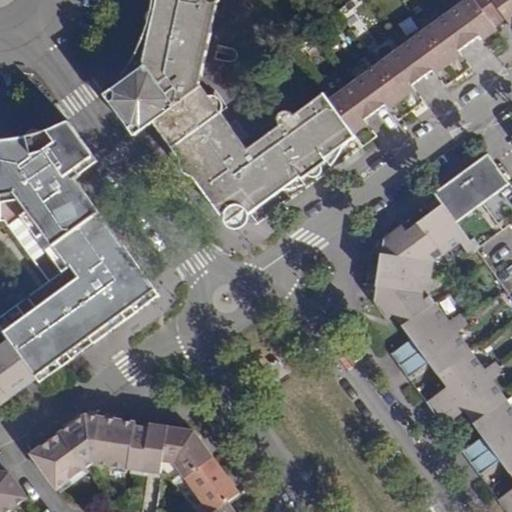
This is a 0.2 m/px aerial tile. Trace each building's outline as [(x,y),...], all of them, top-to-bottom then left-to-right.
[(271,137),(255,150),(250,144),(198,85),(188,91),(187,84),(182,78),(184,70),(199,75),(215,0),(149,0),(143,27),(131,55),(117,77),(109,86),(102,94),(132,135),(142,128),(150,123),(234,237),(335,164),(327,153),(352,134),(328,102),(326,100),(271,137)] [(352,85),(396,103),(414,90),(411,86),(430,71),(434,76),(461,57),(457,52),(478,37),(481,41),(496,31),(493,28),(489,22),(499,14),(504,20),(508,27),(511,23),(511,0),(467,0),(446,15),(423,32),(399,50),(375,67),(352,85)] [(504,20),(499,14),(489,22),(493,28),(504,20)] [(199,75),(184,70),(182,78),(187,84),(188,91),(198,85),(198,81),(199,75)] [(352,85),(328,102),(352,134),(366,125),(363,120),(383,105),(387,110),(396,103),(352,85)] [(97,162),(68,121),(63,123),(55,128),(46,131),(79,175),(86,170),(97,162)] [(0,221),(2,221),(31,261),(52,244),(68,267),(113,234),(73,179),(79,175),(46,131),(27,137),(13,139),(0,140),(0,221)] [(271,137),(266,131),(250,144),(255,150),(271,137)] [(361,146),(352,134),(327,153),(335,164),(361,146)] [(488,155),(434,194),(455,223),(509,184),(488,155)] [(434,194),(424,202),(432,214),(408,232),(403,224),(383,239),(381,254),(372,253),(370,267),(379,268),(404,271),(403,277),(379,273),(369,272),(367,286),(376,286),(374,301),(389,320),(395,314),(413,337),(391,354),(408,378),(430,363),(449,387),(426,402),(443,426),(464,410),(484,436),(462,452),(480,476),(501,460),(511,474),(511,489),(498,500),(506,511),(511,511),(511,413),(503,402),(493,389),(498,386),(494,381),(504,373),(500,368),(497,363),(486,370),(482,364),(478,367),(468,354),(458,342),(463,339),(458,333),(469,325),(464,319),(461,315),(451,323),(436,303),(425,288),(426,277),(428,266),(442,255),(461,242),(469,253),(473,249),(455,223),(434,194)] [(153,289),(121,244),(95,263),(99,266),(78,281),(75,277),(35,308),(26,296),(0,315),(0,330),(6,339),(33,376),(55,359),(60,366),(71,358),(66,351),(121,312),(126,319),(136,312),(130,305),(153,289)] [(68,267),(52,244),(45,250),(61,272),(68,267)] [(404,271),(379,268),(379,273),(403,277),(404,271)] [(158,295),(153,289),(130,305),(136,312),(158,295)] [(126,319),(121,312),(66,351),(71,358),(75,355),(126,319)] [(28,380),(33,376),(6,339),(1,343),(0,343),(0,360),(4,366),(0,368),(0,369),(7,378),(11,375),(19,386),(28,380)] [(472,351),(463,339),(458,342),(468,354),(478,367),(482,364),(472,351)] [(55,359),(33,376),(38,382),(60,366),(55,359)] [(0,368),(4,366),(0,360),(0,400),(19,386),(11,375),(7,378),(0,369),(0,368)] [(511,405),(508,400),(498,386),(493,389),(503,402),(511,413),(511,405)] [(103,417),(88,416),(64,433),(68,439),(89,423),(102,425),(103,417)] [(148,470),(151,451),(153,431),(140,430),(141,423),(103,417),(102,425),(89,423),(68,439),(64,433),(34,454),(60,491),(87,471),(140,480),(142,470),(148,470)] [(169,433),(170,427),(163,426),(154,425),(153,431),(162,433),(169,434),(169,433)] [(180,462),(192,479),(218,460),(199,431),(179,428),(179,434),(169,433),(169,434),(165,460),(179,462),(180,462)] [(191,480),(192,479),(180,462),(179,462),(165,460),(163,473),(174,474),(182,486),(191,480)] [(218,460),(192,479),(214,511),(223,511),(228,509),(233,505),(245,497),(218,460)] [(0,511),(7,511),(27,498),(9,474),(0,472),(0,511)] [(214,511),(192,479),(191,480),(182,486),(199,511),(214,511)]
